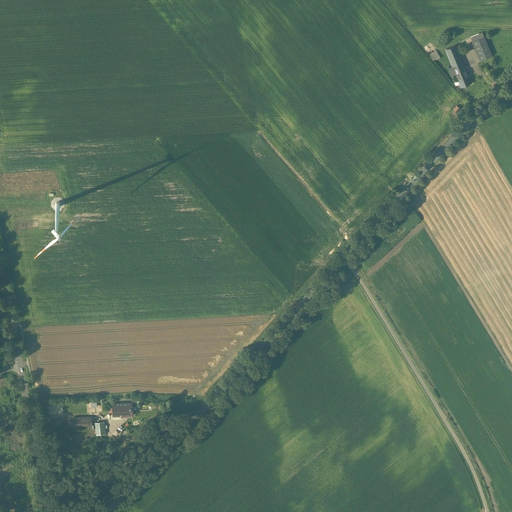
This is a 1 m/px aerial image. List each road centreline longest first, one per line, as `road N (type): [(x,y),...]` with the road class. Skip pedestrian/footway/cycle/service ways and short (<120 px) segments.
road 1 (unclassified): [(108,511),(345,256)]
road 2 (unclassified): [(345,256),(470,465),(487,511)]
road 3 (unclassified): [(345,256),(511,74)]
road 4 (tertiary): [(49,511),(19,366)]
